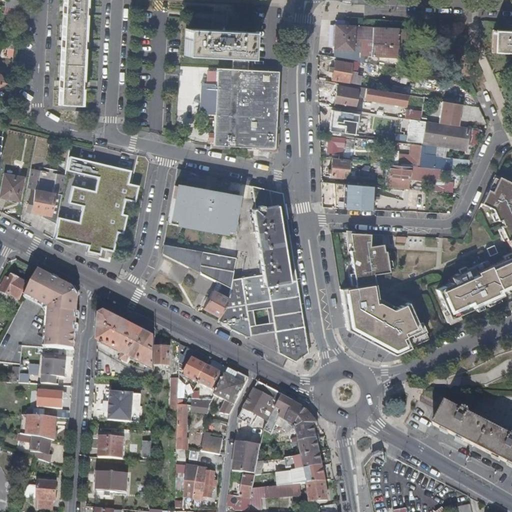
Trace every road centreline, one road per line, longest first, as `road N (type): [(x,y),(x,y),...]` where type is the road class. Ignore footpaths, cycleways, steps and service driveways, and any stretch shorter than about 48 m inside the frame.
road 1 (residential): [(306,220),(452,222),(502,135)]
road 2 (residential): [(95,281),(71,511)]
road 3 (residential): [(110,137),(43,107),(44,0)]
road 4 (residential): [(309,0),(303,178)]
road 5 (residential): [(354,370),(329,334),(306,223)]
road 6 (residential): [(306,223),(328,376)]
road 7 (residential): [(167,151),(148,250),(126,297)]
road 8 (secondary): [(261,368),(126,297)]
road 9 (residential): [(261,368),(234,423),(223,511)]
road 10 (residential): [(365,0),(511,12)]
road 11 (residential): [(303,178),(167,151)]
road 12 (residential): [(118,0),(110,137)]
road 13 (secondary): [(511,503),(392,436)]
road 14 (residential): [(511,323),(401,373)]
